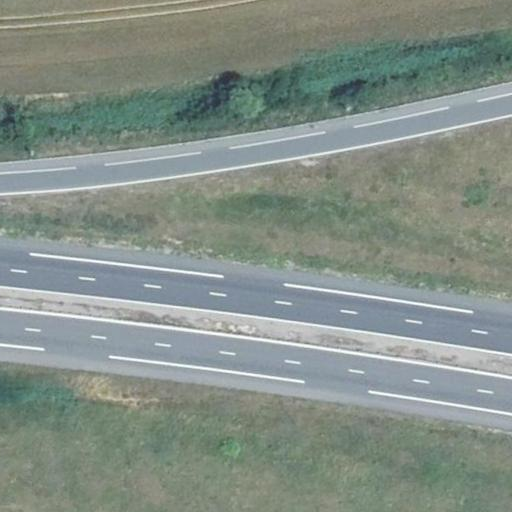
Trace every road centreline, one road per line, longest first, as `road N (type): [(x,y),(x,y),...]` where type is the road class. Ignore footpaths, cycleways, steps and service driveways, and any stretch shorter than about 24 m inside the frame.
road 1 (motorway): [(511,106),(293,149),(0,184)]
road 2 (motorway): [(0,327),(511,399)]
road 3 (motorway): [(511,338),(0,268)]
